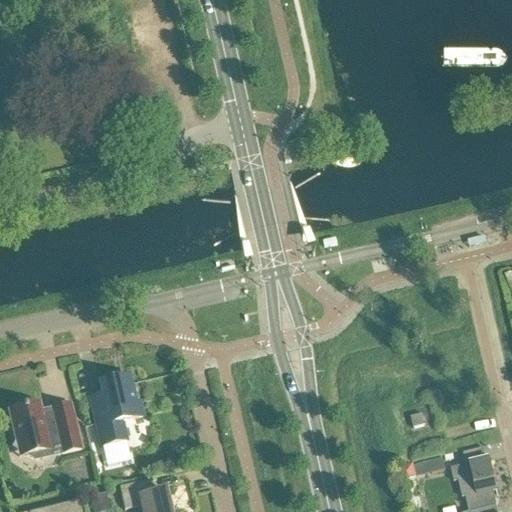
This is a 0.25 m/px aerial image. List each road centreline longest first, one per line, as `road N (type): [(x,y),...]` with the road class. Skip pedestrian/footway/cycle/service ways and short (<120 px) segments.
road 1 (residential): [(226,511),(186,338),(168,315),(127,306),(0,336)]
road 2 (unclassified): [(0,211),(152,175),(192,141),(241,124)]
road 3 (tertiary): [(241,124),(274,276)]
road 4 (tertiary): [(274,276),(275,341),(306,412)]
road 5 (tertiary): [(306,412),(301,335),(274,276)]
road 6 (tertiary): [(211,0),(241,124)]
